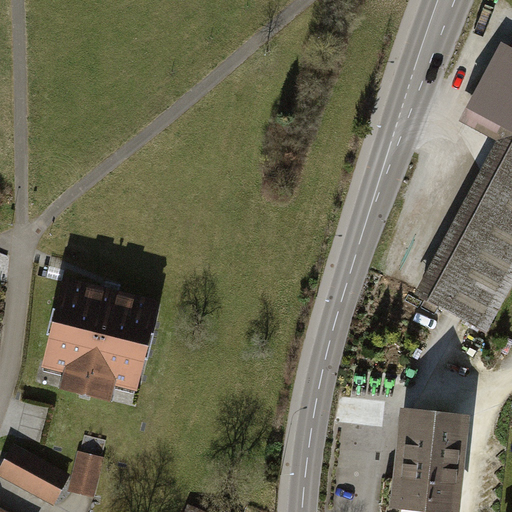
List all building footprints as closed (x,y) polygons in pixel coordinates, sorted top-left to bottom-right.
[(495,145),(416,301),(487,336),(511,287),(511,59),(497,52),(459,127),(495,145)] [(161,302),(68,279),(47,366),(68,372),(63,390),(112,402),(116,385),(139,390),(161,302)] [(460,511),(470,417),(401,410),(391,511),(396,511),(460,511)] [(71,475),(14,445),(0,471),(0,474),(55,504),(71,475)] [(104,458),(78,451),(68,491),(94,497),(104,458)]
